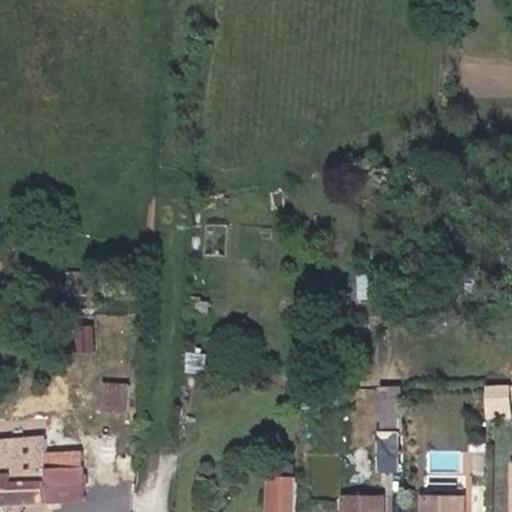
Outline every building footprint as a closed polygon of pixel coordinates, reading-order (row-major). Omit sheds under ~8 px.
[(105,380),(106,407),(132,406),(131,380),(105,380)] [(384,429),(406,430),(407,383),(384,383),(384,429)] [(483,395),(482,416),(504,416),(505,395),(483,395)] [(0,509),(87,504),(85,469),(48,469),(47,441),(30,441),(29,427),(9,429),(9,444),(0,444),(0,509)] [(271,511),(268,479),(244,481),(246,511),(271,511)]
